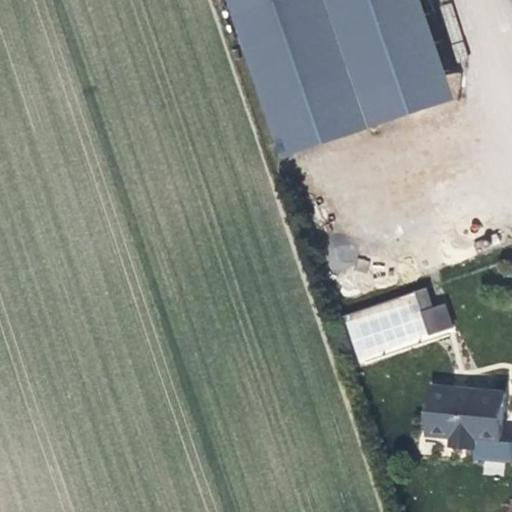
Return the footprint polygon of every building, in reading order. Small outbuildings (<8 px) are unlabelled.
[(234,0),(288,156),(461,98),(427,0),(234,0)] [(418,291),(424,309),(436,305),(429,286),(418,291)] [(424,309),(434,334),(454,326),(445,301),(436,305),(424,309)] [(499,438),(503,391),(432,385),(428,432),(450,434),(449,446),(461,447),(475,448),(476,436),(499,438)] [(483,475),(504,475),(504,462),(483,462),(483,475)]
